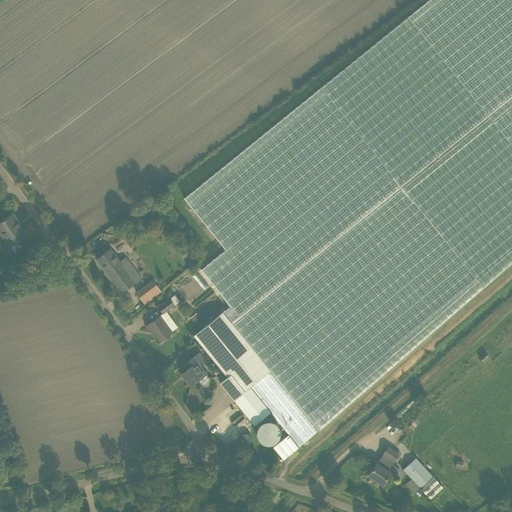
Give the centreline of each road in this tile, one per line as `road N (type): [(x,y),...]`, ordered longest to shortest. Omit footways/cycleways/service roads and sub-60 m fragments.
road 1 (unclassified): [(204,453),(198,433),(0,167)]
road 2 (track): [(298,491),(511,301)]
road 3 (unclassified): [(0,508),(204,453)]
road 4 (unclassified): [(367,511),(204,453)]
